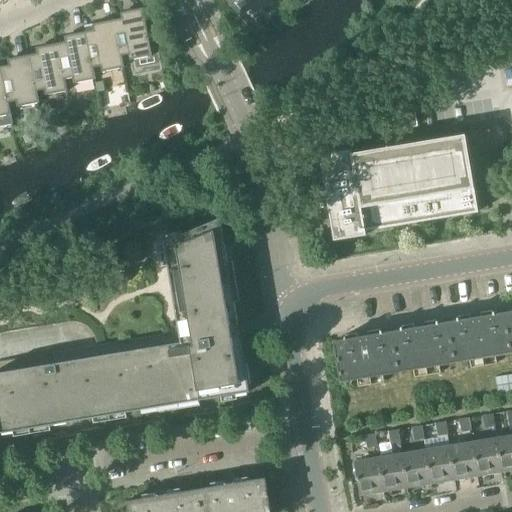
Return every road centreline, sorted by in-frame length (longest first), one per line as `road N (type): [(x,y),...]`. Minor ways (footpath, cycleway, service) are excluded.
road 1 (residential): [(295,304),(281,286),(259,158),(186,0)]
road 2 (residential): [(71,474),(308,435)]
road 3 (residential): [(295,304),(331,289),(511,258)]
road 4 (residential): [(308,435),(288,321),(295,304)]
